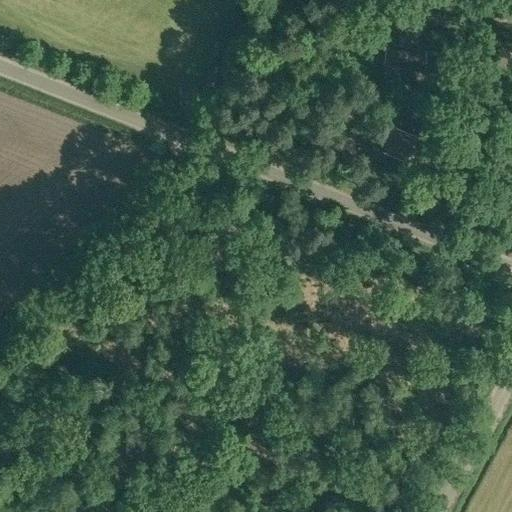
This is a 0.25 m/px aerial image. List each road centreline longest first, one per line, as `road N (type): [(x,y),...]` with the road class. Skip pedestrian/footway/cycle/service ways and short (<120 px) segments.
road 1 (unclassified): [(511,268),(0,66)]
road 2 (unclassified): [(438,511),(511,378)]
